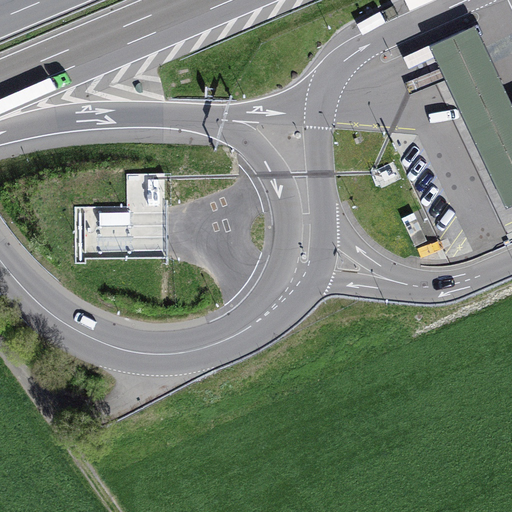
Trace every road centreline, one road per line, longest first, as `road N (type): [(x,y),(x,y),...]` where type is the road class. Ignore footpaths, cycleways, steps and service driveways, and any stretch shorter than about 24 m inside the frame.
road 1 (motorway): [(0,87),(209,0)]
road 2 (track): [(116,511),(37,399)]
